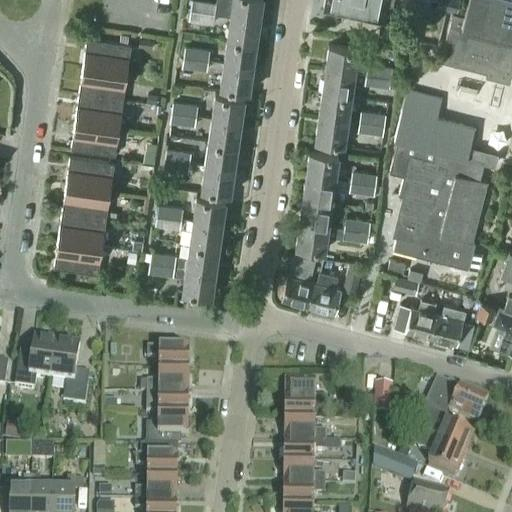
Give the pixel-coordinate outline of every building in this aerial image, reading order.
[(214,13),(216,3),(198,0),(191,0),(190,9),(214,13)] [(259,19),(262,0),(216,0),(216,3),(214,13),(230,15),(259,19)] [(324,0),(323,7),(381,19),(385,0),(324,0)] [(457,12),(459,0),(439,0),(438,7),(457,12)] [(485,75),(509,81),(511,68),(511,0),(467,0),(464,14),(452,11),(440,59),(486,71),(485,75)] [(214,13),(190,9),(188,19),(212,22),(214,13)] [(227,38),(256,42),(259,19),(230,15),(227,38)] [(121,33),(119,42),(127,43),(128,34),(121,33)] [(85,48),(82,65),(127,72),(129,54),(131,44),(127,43),(119,42),(86,38),(85,48)] [(139,46),(153,48),(154,40),(140,38),(139,46)] [(256,42),(227,38),(225,52),(209,50),(208,60),(223,62),(253,66),(256,42)] [(354,72),(358,48),(328,44),(325,68),(354,72)] [(209,50),(184,46),(183,56),(208,60),(209,50)] [(208,60),(183,56),(181,66),(206,70),(208,60)] [(249,90),(253,66),(223,62),(220,86),(249,90)] [(365,73),(390,77),(391,66),(366,63),(365,73)] [(127,72),(82,65),(80,81),(78,93),(123,99),(124,88),(127,72)] [(325,68),(321,91),(351,95),(353,82),(363,84),(365,73),(354,72),(325,68)] [(388,87),(390,77),(365,73),(363,84),(388,87)] [(351,95),(321,91),(318,115),(348,119),(351,95)] [(398,194),(402,195),(406,196),(395,236),(392,248),(468,267),(474,242),(471,241),(486,180),(479,178),(483,162),(492,165),(493,163),(495,156),(473,150),(473,149),(469,148),(474,126),(473,126),(437,117),(436,117),(441,101),(439,101),(439,102),(407,93),(407,92),(406,92),(393,139),(397,140),(389,171),(390,171),(402,174),(398,194)] [(123,99),(78,93),(77,102),(74,120),(119,126),(121,109),(123,99)] [(145,101),(158,104),(159,95),(147,93),(145,101)] [(215,93),(211,117),(241,121),(244,97),(215,93)] [(172,101),(171,111),(195,115),(197,104),(172,101)] [(153,111),(160,112),(161,105),(154,104),(153,111)] [(360,110),(358,120),(383,124),(384,113),(360,110)] [(195,115),(171,111),(169,122),(194,125),(195,115)] [(348,119),(318,115),(315,139),(344,143),(348,119)] [(241,121),(211,117),(208,141),(237,145),(241,121)] [(119,126),(74,120),(72,136),(70,148),(115,154),(116,143),(119,126)] [(383,124),(358,120),(357,131),(382,134),(383,124)] [(237,145),(208,141),(204,164),(234,168),(237,145)] [(165,148),(164,158),(189,162),(190,152),(165,148)] [(309,150),(305,174),(335,179),(338,154),(309,150)] [(145,152),(143,162),(153,163),(155,153),(145,152)] [(68,166),(65,184),(110,190),(112,173),(114,162),(69,156),(68,166)] [(189,162),(164,158),(162,169),(187,173),(189,162)] [(140,172),(152,174),(153,165),(142,163),(140,172)] [(234,168),(204,164),(201,188),(230,192),(234,168)] [(351,170),(350,181),(374,185),(376,174),(351,170)] [(335,179),(305,174),(301,197),(331,202),(335,179)] [(374,185),(350,181),(348,191),(373,195),(374,185)] [(110,190),(65,184),(63,200),(61,211),(106,217),(107,206),(110,190)] [(225,200),(196,195),(192,219),(222,224),(225,200)] [(331,202),(301,197),(298,221),(327,225),(331,202)] [(157,204),(156,214),(181,218),(182,208),(157,204)] [(106,217),(61,211),(60,221),(57,238),(102,245),(104,227),(106,217)] [(181,218),(156,214),(154,225),(179,228),(181,218)] [(345,217),(343,227),(368,230),(369,221),(369,220),(345,217)] [(222,224),(192,219),(189,243),(218,247),(222,224)] [(294,245),(323,250),(326,235),(342,238),(343,227),(327,225),(298,221),(294,245)] [(342,238),(367,241),(367,240),(368,230),(343,227),(342,238)] [(102,245),(57,238),(55,255),(53,266),(98,273),(99,262),(102,245)] [(141,251),(143,242),(133,240),(132,249),(141,251)] [(215,270),(218,247),(189,243),(187,257),(175,255),(173,266),(185,267),(185,266),(215,270)] [(511,250),(509,250),(508,252),(500,273),(511,277),(511,279),(511,282),(511,297),(508,296),(503,309),(511,312),(511,250)] [(137,252),(129,251),(127,261),(135,262),(137,252)] [(151,251),(149,262),(173,266),(175,255),(151,251)] [(288,274),(282,299),(308,305),(314,281),(309,280),(312,270),(315,259),(295,254),(291,265),(292,265),(290,275),(288,274)] [(403,272),(405,263),(389,259),(387,268),(403,272)] [(149,262),(147,272),(172,275),(173,266),(149,262)] [(211,295),(215,270),(185,266),(185,267),(173,266),(172,275),(184,276),(182,290),(211,295)] [(349,266),(343,289),(355,292),(361,269),(349,266)] [(335,286),(337,276),(319,271),(316,282),(314,281),(308,305),(334,312),(340,288),(335,286)] [(396,276),(393,287),(416,293),(419,281),(396,276)] [(444,289),(441,302),(461,307),(464,295),(465,293),(445,288),(444,289)] [(430,337),(437,313),(432,312),(434,303),(421,300),(418,308),(411,306),(410,307),(405,330),(404,330),(430,337)] [(494,307),(480,302),(476,314),(490,319),(494,307)] [(400,304),(394,327),(405,330),(410,307),(400,304)] [(465,310),(459,308),(443,304),(441,314),(437,313),(430,337),(456,343),(456,342),(462,319),(465,310)] [(498,349),(511,354),(511,313),(498,308),(492,324),(505,330),(498,349)] [(462,319),(456,342),(468,345),(474,322),(462,319)] [(36,378),(51,380),(57,339),(44,337),(44,339),(34,338),(31,357),(19,355),(14,387),(34,390),(36,378)] [(57,339),(51,380),(66,382),(63,402),(85,405),(89,374),(75,372),(79,344),(69,343),(69,340),(57,339)] [(147,360),(147,359),(158,359),(158,370),(188,371),(189,349),(148,348),(148,342),(131,342),(130,360),(147,360)] [(188,371),(158,370),(157,382),(146,381),(146,383),(139,383),(139,392),(188,392),(188,371)] [(437,379),(427,401),(424,409),(446,419),(449,411),(477,423),(488,399),(459,386),(459,387),(449,383),(448,384),(437,379)] [(284,417),(284,420),(314,420),(314,408),(326,409),(326,398),(314,398),(315,382),(284,381),(284,417)] [(392,386),(376,385),(374,413),(390,414),(392,386)] [(188,392),(139,392),(139,402),(146,402),(157,402),(157,414),(188,414),(188,392)] [(359,409),(360,398),(348,397),(347,408),(359,409)] [(374,415),(375,398),(366,398),(365,414),(374,415)] [(104,410),(116,410),(116,402),(104,402),(104,410)] [(145,425),(145,436),(145,446),(179,446),(179,436),(187,436),(188,414),(157,414),(157,425),(145,425)] [(473,434),(445,422),(424,414),(415,434),(464,455),(473,434)] [(314,420),(283,420),(283,441),(325,442),(325,432),(314,431),(314,420)] [(23,427),(7,424),(4,440),(21,443),(23,427)] [(431,454),(427,464),(455,475),(464,455),(415,434),(411,445),(431,454)] [(325,442),(283,441),(283,463),(313,463),(313,452),(325,452),(325,442)] [(339,442),(325,442),(325,452),(339,452),(339,442)] [(19,446),(18,460),(31,461),(31,446),(19,446)] [(373,449),(373,467),(410,482),(416,467),(373,449)] [(400,450),(397,456),(407,460),(409,454),(400,450)] [(146,466),(146,478),(177,478),(177,456),(135,455),(135,466),(146,466)] [(313,463),(283,463),(282,484),(324,485),(324,475),(313,475),(313,463)] [(103,469),(93,468),(92,477),(103,477),(103,469)] [(354,486),(354,476),(343,475),(342,485),(354,486)] [(30,511),(31,478),(23,478),(23,490),(9,490),(8,511),(30,511)] [(31,478),(30,511),(52,511),(53,491),(39,490),(39,478),(31,478)] [(177,478),(146,478),(146,489),(134,489),(134,499),(176,500),(177,478)] [(53,491),(52,511),(74,511),(74,492),(83,492),(83,481),(75,481),(75,479),(67,479),(66,491),(53,491)] [(324,485),(282,484),(282,506),(312,506),(313,495),(324,495),(324,485)] [(408,511),(443,511),(448,494),(414,484),(407,511),(408,511)] [(111,497),(111,488),(99,488),(98,497),(111,497)] [(176,511),(176,500),(134,499),(134,509),(145,510),(145,511),(176,511)]
